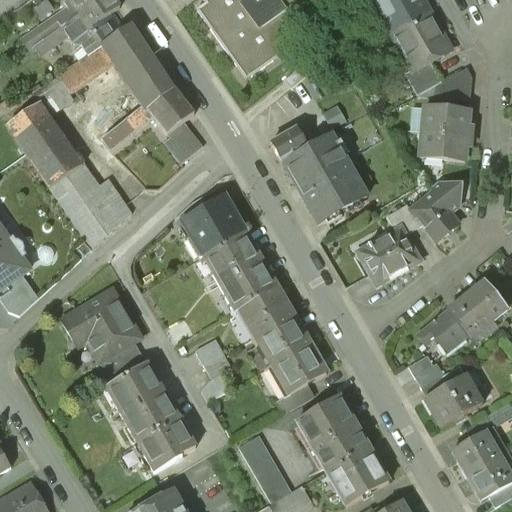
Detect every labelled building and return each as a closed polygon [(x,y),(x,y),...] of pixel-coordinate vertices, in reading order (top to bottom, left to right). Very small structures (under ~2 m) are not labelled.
[(100,0),(78,16),(60,28),(67,38),(73,47),(81,48),(108,30),(103,22),(119,11),(111,0),(100,0)] [(69,0),(68,1),(73,8),(78,16),(100,0),(69,0)] [(202,0),(206,5),(199,11),(252,84),(320,33),(310,0),(202,0)] [(371,0),(392,36),(427,16),(418,0),(371,0)] [(37,19),(53,11),(48,1),(31,9),(37,19)] [(73,8),(50,24),(55,32),(60,28),(78,16),(73,8)] [(427,16),(392,36),(412,73),(413,74),(429,65),(448,54),(427,16)] [(50,24),(31,37),(37,44),(41,41),(55,32),(50,24)] [(55,32),(41,41),(48,51),(67,38),(60,28),(55,32)] [(174,93),(132,28),(115,40),(100,50),(112,69),(139,108),(142,112),(144,116),(147,113),(174,93)] [(108,30),(81,48),(88,58),(100,50),(115,40),(108,30)] [(88,58),(57,80),(69,98),(112,69),(100,50),(88,58)] [(429,65),(413,74),(412,73),(403,78),(416,100),(434,90),(440,86),(429,65)] [(302,68),(283,83),(290,92),(309,76),(302,68)] [(440,86),(434,90),(433,100),(469,104),(471,82),(466,72),(440,86)] [(57,80),(32,97),(39,107),(44,115),(69,98),(57,80)] [(174,93),(147,113),(152,119),(167,139),(193,118),(174,93)] [(44,115),(39,107),(6,130),(49,192),(82,170),(44,115)] [(139,108),(132,115),(135,117),(142,112),(139,108)] [(321,117),(330,134),(345,125),(336,108),(321,117)] [(135,117),(101,144),(109,154),(146,125),(146,124),(152,119),(147,113),(144,116),(142,112),(135,117)] [(468,116),(423,112),(421,136),(470,141),(471,130),(467,129),(468,116)] [(183,131),(164,147),(180,169),(200,153),(183,131)] [(295,133),(271,147),(282,166),(306,152),(306,151),(295,133)] [(470,141),(421,136),(419,161),(464,165),(465,151),(469,152),(470,141)] [(329,138),(306,151),(306,152),(282,166),(318,228),(366,201),(329,138)] [(96,192),(82,170),(49,192),(77,233),(107,208),(96,192)] [(131,218),(108,184),(96,192),(107,208),(120,227),(131,218)] [(462,188),(440,186),(430,195),(431,196),(449,218),(460,209),(462,188)] [(218,192),(191,207),(178,219),(182,226),(224,202),(218,192)] [(410,213),(409,214),(422,229),(435,246),(457,228),(449,218),(431,196),(410,213)] [(224,202),(182,226),(191,242),(193,240),(205,260),(244,237),(224,202)] [(107,208),(77,233),(91,254),(120,227),(107,208)] [(405,209),(386,220),(394,234),(400,231),(404,239),(422,229),(409,214),(410,213),(405,209)] [(394,234),(357,255),(376,289),(419,265),(404,239),(400,231),(394,234)] [(0,294),(22,279),(29,274),(20,263),(23,261),(20,257),(21,254),(19,250),(16,248),(13,247),(10,243),(8,245),(0,234),(0,233),(0,294)] [(276,293),(244,237),(205,260),(202,261),(234,317),(240,314),(276,293)] [(90,254),(83,246),(73,256),(80,264),(90,254)] [(22,279),(0,294),(0,305),(7,316),(19,320),(38,302),(22,279)] [(483,285),(415,339),(424,350),(434,343),(445,358),(466,342),(469,346),(506,314),(483,285)] [(276,293),(240,314),(255,341),(292,321),(276,293)] [(111,294),(61,324),(73,344),(82,339),(99,367),(133,347),(140,343),(111,294)] [(292,321),(255,341),(271,369),(308,348),(292,321)] [(215,344),(195,355),(204,371),(224,360),(215,344)] [(133,347),(99,367),(111,387),(146,367),(133,347)] [(308,348),(271,369),(288,398),(289,399),(305,389),(325,378),(308,348)] [(224,360),(204,371),(211,384),(208,385),(200,396),(206,406),(228,394),(220,380),(231,373),(224,360)] [(426,360),(407,371),(420,392),(440,381),(442,380),(435,368),(432,370),(426,360)] [(111,387),(106,390),(115,406),(114,407),(126,429),(128,428),(138,446),(178,422),(146,367),(111,387)] [(442,380),(440,381),(445,390),(464,379),(459,370),(442,380)] [(425,401),(421,404),(438,434),(481,409),(472,393),(471,393),(463,381),(465,380),(464,379),(445,390),(425,401)] [(440,381),(420,392),(425,401),(445,390),(440,381)] [(305,389),(289,399),(288,398),(275,406),(282,418),(312,401),(305,389)] [(369,453),(339,400),(296,425),(326,477),(369,453)] [(511,411),(508,407),(464,432),(470,443),(492,431),(511,420),(511,411)] [(178,422),(138,446),(144,457),(143,458),(154,476),(181,461),(180,460),(195,451),(178,422)] [(470,443),(449,456),(464,481),(506,456),(492,431),(470,443)] [(291,497),(257,441),(238,452),(271,508),(291,497)] [(369,453),(326,477),(346,511),(388,487),(369,453)] [(0,477),(10,472),(0,455),(0,477)] [(511,466),(506,456),(464,481),(479,506),(488,502),(511,487),(511,466)] [(511,487),(488,502),(494,511),(511,501),(511,487)] [(43,511),(29,488),(0,505),(0,511),(43,511)] [(271,508),(269,510),(270,511),(308,511),(313,510),(302,491),(291,497),(271,508)] [(181,511),(172,496),(158,504),(157,502),(144,510),(145,511),(143,511),(181,511)]
